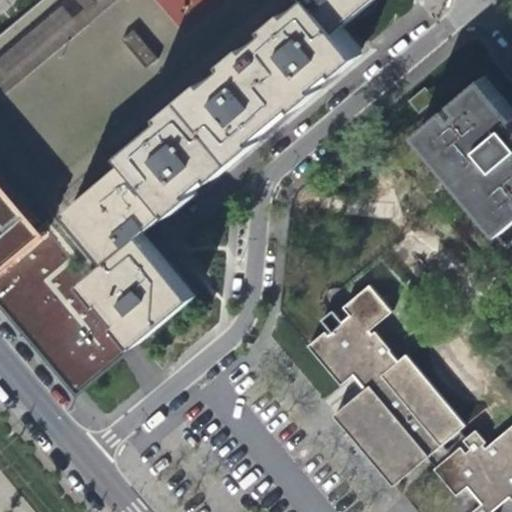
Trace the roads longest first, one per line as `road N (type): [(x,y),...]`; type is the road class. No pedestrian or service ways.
road 1 (residential): [(477,0),(274,174),(241,323),(83,458)]
road 2 (residential): [(0,359),(83,458)]
